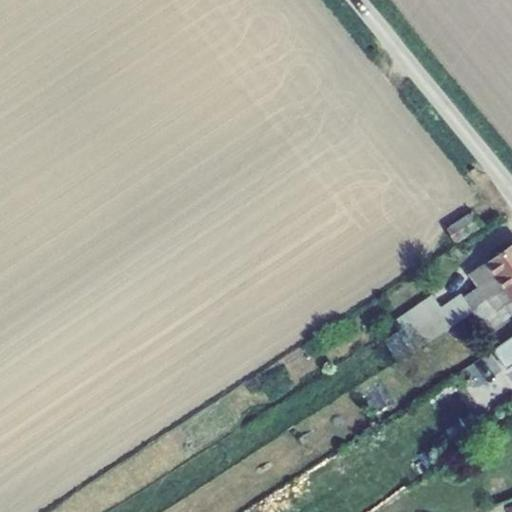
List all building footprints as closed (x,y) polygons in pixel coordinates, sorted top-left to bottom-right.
[(448,230),(455,242),(482,225),(474,212),(448,230)] [(504,287),(508,293),(511,290),(511,247),(488,264),(489,266),(504,287)] [(479,286),(488,299),(504,287),(489,266),(473,277),(479,286)] [(463,298),(472,310),(488,299),(479,286),(463,298)] [(511,290),(508,293),(504,287),(488,299),(472,310),(480,322),(497,311),(511,299),(511,290)] [(417,348),(452,324),(442,310),(431,295),(397,319),(417,348)] [(442,310),(452,324),(472,310),(463,298),(462,296),(442,310)] [(511,299),(497,311),(504,321),(511,314),(511,299)] [(511,336),(496,348),(504,359),(511,353),(511,336)] [(476,374),(478,377),(504,359),(496,348),(470,366),(476,374)] [(454,377),(460,385),(476,374),(470,366),(454,377)]
